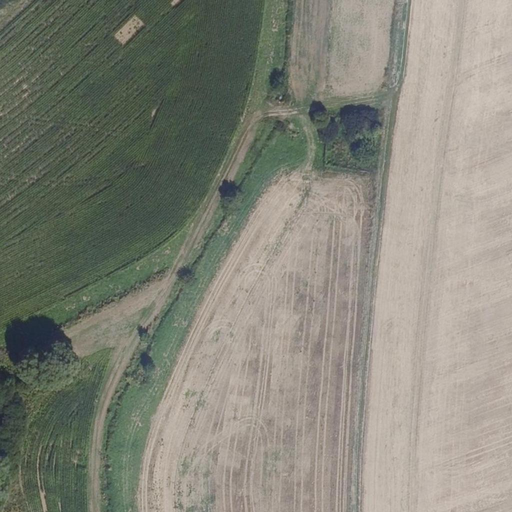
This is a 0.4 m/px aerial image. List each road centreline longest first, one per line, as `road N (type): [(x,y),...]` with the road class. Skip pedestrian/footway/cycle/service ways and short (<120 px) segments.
road 1 (track): [(396,95),(262,113),(98,410),(97,511)]
road 2 (track): [(407,0),(357,511)]
